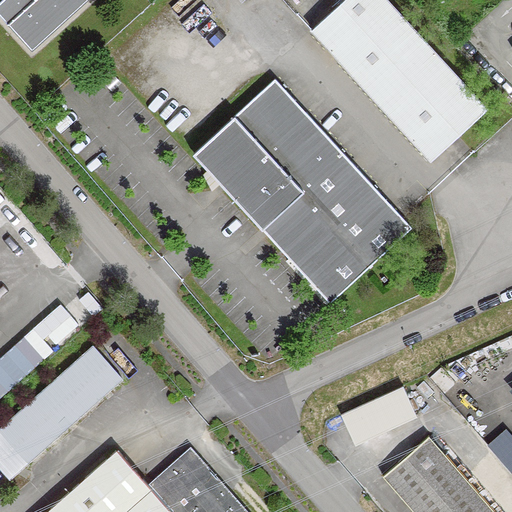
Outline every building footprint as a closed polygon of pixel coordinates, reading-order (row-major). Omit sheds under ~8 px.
[(91,0),(2,0),(0,2),(0,12),(33,51),(91,0)] [(387,0),(345,0),(312,31),(433,161),(489,109),(387,0)] [(218,181),(333,305),(414,228),(276,81),(195,156),(210,172),(205,177),(211,188),(218,181)] [(27,252),(0,221),(0,275),(7,269),(0,261),(0,258),(8,251),(16,262),(27,252)] [(68,301),(0,359),(0,399),(88,324),(68,301)] [(2,431),(30,464),(125,379),(95,347),(2,431)] [(403,387),(344,414),(358,445),(418,417),(403,387)] [(511,426),(496,440),(511,459),(511,426)] [(386,477),(416,511),(497,511),(431,437),(386,477)] [(118,450),(48,511),(247,511),(191,448),(148,485),(118,450)]
